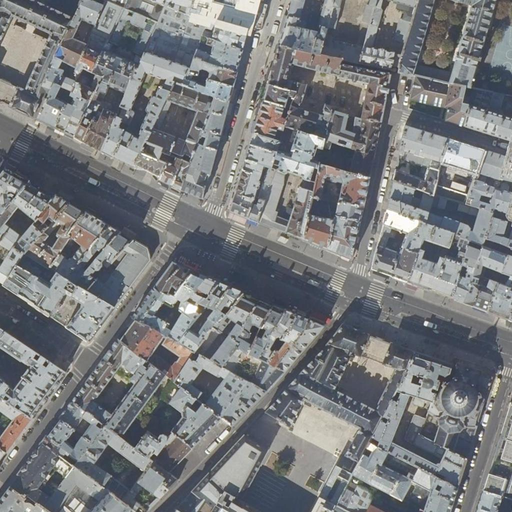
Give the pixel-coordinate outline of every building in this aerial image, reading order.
[(0,0),(0,101),(10,107),(9,108),(33,119),(37,121),(54,84),(44,79),(51,66),(75,19),(32,0),(0,0)] [(37,121),(44,124),(57,130),(66,134),(74,138),(94,95),(102,78),(94,74),(90,85),(89,89),(85,87),(88,81),(86,78),(81,76),(84,69),(93,73),(124,8),(104,0),(102,0),(101,6),(93,2),(94,0),(83,0),(75,19),(51,66),(44,79),(54,84),(37,121)] [(104,0),(124,8),(128,10),(131,0),(104,0)] [(165,5),(190,16),(194,0),(131,0),(128,10),(158,23),(165,5)] [(207,23),(247,35),(256,0),(194,0),(190,16),(207,23)] [(288,13),(279,45),(321,55),(325,39),(328,27),(334,0),(325,0),(324,5),(323,4),(320,16),(321,16),(318,26),(313,26),(311,31),(303,29),(305,25),(304,23),(298,21),(303,0),(292,0),(291,3),(288,13)] [(369,0),(368,5),(374,7),(375,0),(334,0),(328,27),(334,29),(340,8),(339,8),(340,0),(369,0)] [(400,61),(401,55),(374,50),(379,28),(377,28),(381,10),(380,8),(381,0),(375,0),(374,7),(370,23),(363,48),(359,63),(392,70),(392,71),(396,72),(398,72),(400,61)] [(398,72),(404,74),(415,76),(416,76),(473,88),(511,96),(511,0),(416,0),(414,7),(405,42),(401,55),(400,61),(398,72)] [(394,39),(405,42),(414,7),(397,3),(396,8),(404,10),(401,19),(399,19),(394,39)] [(122,112),(132,117),(133,117),(134,114),(134,112),(131,110),(141,85),(149,88),(151,84),(162,88),(162,90),(170,92),(174,83),(182,86),(187,73),(188,73),(194,59),(197,49),(200,42),(202,37),(204,31),(205,28),(207,23),(190,16),(165,5),(158,23),(137,71),(135,70),(126,93),(118,114),(117,116),(120,118),(122,112)] [(368,5),(366,5),(362,21),(370,23),(374,7),(368,5)] [(135,70),(137,71),(158,23),(128,10),(124,8),(93,73),(94,74),(102,78),(94,95),(98,96),(103,98),(109,86),(126,93),(135,70)] [(202,37),(243,50),(245,43),(247,35),(207,23),(205,28),(213,31),(212,34),(204,31),(202,37)] [(240,61),(243,50),(202,37),(200,42),(213,47),(210,56),(207,56),(205,53),(201,52),(202,50),(197,49),(194,59),(237,73),(240,61)] [(341,65),(391,75),(391,73),(392,71),(392,70),(359,63),(363,48),(325,39),(321,55),(342,60),(341,65)] [(342,60),(321,55),(279,45),(272,67),(267,84),(295,92),(290,108),(284,127),(323,140),(325,140),(349,148),(355,135),(358,136),(363,119),(381,123),(386,99),(386,96),(391,75),(341,65),(342,60)] [(188,73),(233,87),(235,80),(237,73),(194,59),(188,73)] [(231,93),(233,87),(188,73),(187,73),(182,86),(209,96),(214,98),(229,102),(231,93)] [(412,94),(410,100),(467,114),(473,88),(416,76),(415,76),(412,94)] [(208,99),(209,96),(182,86),(174,83),(170,92),(153,127),(159,129),(167,113),(175,115),(180,105),(197,111),(185,143),(152,130),(142,151),(135,168),(138,169),(146,170),(153,174),(154,175),(158,179),(159,180),(160,177),(166,163),(159,160),(163,152),(176,158),(178,154),(184,156),(184,154),(192,158),(212,103),(209,102),(210,100),(208,99)] [(264,94),(262,100),(290,108),(295,92),(267,84),(264,94)] [(511,96),(473,88),(467,114),(464,127),(491,135),(498,137),(511,142),(511,141),(511,96)] [(126,131),(114,158),(123,163),(135,168),(142,151),(152,130),(153,127),(170,92),(162,90),(161,89),(160,90),(156,98),(155,98),(153,98),(146,112),(146,114),(148,115),(141,130),(143,131),(139,139),(133,136),(134,135),(126,131)] [(78,140),(83,143),(98,108),(101,103),(96,101),(98,96),(94,95),(74,138),(78,140)] [(190,166),(210,175),(212,166),(218,144),(222,130),(229,102),(214,98),(212,103),(192,158),(191,163),(190,166)] [(256,121),(253,133),(279,142),(284,127),(290,108),(262,100),(258,114),(257,118),(256,121)] [(98,108),(108,112),(111,105),(111,104),(102,101),(101,103),(98,108)] [(88,145),(95,149),(110,112),(108,112),(98,108),(83,143),(88,145)] [(110,112),(95,149),(98,150),(101,152),(117,116),(118,114),(111,112),(110,112)] [(106,154),(114,158),(126,131),(132,117),(122,112),(120,118),(117,116),(101,152),(106,154)] [(265,201),(258,223),(279,231),(302,241),(312,198),(315,182),(310,180),(314,169),(318,170),(319,165),(342,171),(369,177),(374,154),(381,123),(363,119),(358,136),(355,135),(349,148),(325,140),(323,140),(284,127),(279,142),(253,133),(251,138),(249,144),(276,154),(272,168),(275,169),(270,186),(265,201)] [(398,158),(439,172),(449,139),(427,132),(405,125),(404,130),(402,138),(398,158)] [(439,172),(433,196),(465,204),(474,180),(476,174),(485,150),(465,144),(449,139),(439,172)] [(511,141),(511,142),(510,148),(507,157),(502,176),(511,178),(511,200),(507,218),(511,219),(511,141)] [(262,183),(270,186),(275,169),(272,168),(276,154),(249,144),(246,156),(242,170),(252,173),(253,171),(261,173),(263,167),(267,168),(262,183)] [(483,176),(483,179),(485,179),(484,184),(474,180),(465,204),(480,209),(493,213),(492,218),(485,238),(510,249),(511,249),(511,219),(507,218),(511,200),(511,178),(502,176),(507,157),(496,154),(485,150),(476,174),(483,176)] [(160,177),(159,180),(166,183),(172,186),(182,160),(184,156),(178,154),(176,158),(163,152),(159,160),(166,163),(160,177)] [(395,170),(393,181),(433,196),(439,172),(398,158),(395,170)] [(172,186),(172,187),(176,189),(181,190),(190,166),(191,163),(182,160),(172,186)] [(319,165),(318,170),(315,182),(312,198),(327,202),(338,203),(339,203),(363,208),(366,194),(366,192),(369,177),(342,171),(319,165)] [(190,194),(203,200),(203,199),(206,187),(210,175),(190,166),(181,190),(190,194)] [(0,215),(2,214),(3,214),(12,203),(30,181),(15,173),(6,168),(0,175),(0,215)] [(265,201),(270,186),(262,183),(261,187),(257,186),(259,182),(258,182),(261,173),(253,171),(252,173),(242,170),(238,182),(235,193),(244,196),(245,194),(260,199),(265,201)] [(0,283),(3,286),(8,281),(18,266),(24,256),(34,244),(42,235),(34,226),(32,226),(22,238),(5,225),(18,208),(36,222),(38,219),(37,218),(43,211),(44,212),(57,197),(41,188),(30,181),(12,203),(3,214),(2,214),(0,215),(0,283)] [(465,204),(433,196),(393,181),(390,197),(386,210),(418,222),(453,235),(469,241),(482,246),(485,238),(492,218),(493,213),(480,209),(465,204)] [(237,215),(248,219),(252,204),(258,206),(260,199),(245,194),(244,196),(235,193),(232,202),(230,211),(230,212),(237,215)] [(58,196),(57,197),(44,212),(43,211),(37,218),(38,219),(36,222),(34,226),(42,235),(69,204),(69,203),(63,200),(58,196)] [(312,245),(327,250),(333,221),(331,221),(331,220),(328,207),(327,202),(312,198),(302,241),(312,245)] [(253,221),(258,223),(265,201),(260,199),(258,206),(252,204),(248,219),(253,221)] [(333,221),(327,250),(339,256),(350,260),(351,260),(352,260),(357,235),(363,208),(339,203),(338,203),(327,202),(328,207),(337,208),(336,216),(331,221),(333,221)] [(76,208),(69,204),(42,235),(34,244),(24,256),(18,266),(39,279),(46,268),(49,269),(60,256),(59,255),(70,237),(69,236),(71,231),(85,213),(76,208)] [(407,282),(416,254),(409,251),(418,222),(386,210),(383,223),(377,246),(371,269),(389,275),(407,282)] [(65,279),(110,226),(97,218),(86,212),(85,213),(71,231),(69,236),(70,237),(59,255),(60,256),(49,269),(65,279)] [(433,292),(453,235),(418,222),(409,251),(416,254),(407,282),(420,287),(433,292)] [(115,229),(110,226),(65,279),(75,285),(120,233),(115,229)] [(126,236),(120,233),(75,285),(87,292),(98,278),(105,271),(112,263),(134,240),(126,236)] [(441,294),(451,298),(469,241),(453,235),(433,292),(441,294)] [(482,246),(463,303),(474,307),(487,311),(498,283),(480,275),(483,266),(501,273),(510,249),(485,238),(482,246)] [(111,275),(129,288),(143,270),(150,261),(149,256),(147,248),(140,244),(134,240),(112,263),(117,268),(111,275)] [(456,300),(463,303),(482,246),(469,241),(451,298),(456,300)] [(502,317),(509,320),(511,310),(511,287),(511,284),(511,249),(510,249),(501,273),(510,277),(508,284),(505,283),(504,285),(498,283),(487,311),(494,314),(502,317)] [(159,282),(155,288),(162,293),(164,292),(165,287),(171,279),(183,266),(177,264),(173,262),(171,266),(159,282)] [(188,263),(186,267),(187,268),(195,271),(197,266),(188,263)] [(98,329),(114,308),(87,292),(75,285),(65,279),(49,269),(46,268),(39,279),(18,266),(8,281),(3,286),(22,299),(45,314),(74,333),(88,342),(98,329)] [(186,267),(183,266),(171,279),(165,287),(164,292),(175,297),(179,291),(195,271),(187,268),(186,267)] [(120,299),(129,288),(111,275),(105,271),(98,278),(87,292),(114,308),(120,299)] [(194,294),(208,277),(200,274),(195,271),(179,291),(175,297),(164,292),(162,293),(141,323),(178,343),(189,329),(192,326),(197,319),(204,310),(187,302),(194,294)] [(213,279),(208,277),(194,294),(207,300),(220,282),(213,279)] [(228,285),(220,282),(207,300),(194,294),(187,302),(204,310),(205,311),(205,310),(206,307),(215,311),(198,335),(189,329),(178,343),(194,352),(195,352),(205,339),(216,325),(217,326),(245,293),(237,289),(228,285)] [(133,318),(137,320),(141,323),(162,293),(155,288),(142,305),(133,318)] [(256,297),(245,293),(217,326),(216,325),(205,339),(195,352),(223,367),(238,347),(247,353),(255,335),(261,326),(272,304),(256,297)] [(277,306),(272,304),(261,326),(266,329),(261,338),(255,335),(247,353),(257,358),(271,331),(284,309),(277,306)] [(288,311),(284,309),(271,331),(257,358),(267,363),(273,352),(270,351),(270,348),(275,338),(278,336),(281,338),(282,337),(296,314),(288,311)] [(301,316),(296,314),(282,337),(286,340),(278,352),(274,350),(273,352),(267,363),(275,367),(292,342),(308,319),(301,316)] [(314,322),(308,319),(292,342),(275,367),(285,371),(289,367),(294,361),(317,334),(318,334),(323,327),(323,326),(314,322)] [(178,343),(141,323),(137,320),(129,330),(120,340),(166,376),(174,382),(175,383),(178,378),(194,352),(178,343)] [(348,511),(336,506),(369,443),(415,353),(378,339),(342,325),(334,336),(327,345),(327,346),(299,375),(266,412),(290,426),(304,399),(360,428),(323,499),(322,499),(314,511),(261,511),(240,499),(269,449),(245,435),(210,472),(196,487),(179,505),(175,510),(179,511),(348,511)] [(66,373),(5,332),(0,339),(0,346),(22,362),(22,361),(31,367),(14,388),(7,382),(5,380),(0,375),(0,397),(20,412),(21,411),(31,419),(38,410),(56,386),(66,373)] [(117,338),(103,358),(87,380),(76,395),(72,401),(105,426),(152,462),(168,473),(192,449),(196,445),(222,419),(179,386),(175,383),(174,382),(163,398),(182,413),(182,418),(167,436),(164,435),(161,435),(158,438),(134,419),(136,417),(141,420),(146,420),(158,402),(157,398),(153,395),(166,376),(120,340),(117,338)] [(274,383),(285,371),(275,367),(267,363),(257,358),(247,353),(238,347),(223,367),(267,392),(274,383)] [(222,419),(232,426),(233,426),(247,412),(267,392),(223,367),(195,352),(194,352),(178,378),(183,381),(179,386),(222,419)] [(466,459),(453,453),(446,450),(434,442),(420,435),(426,419),(415,415),(414,415),(405,439),(442,459),(438,466),(392,440),(410,395),(415,397),(414,402),(414,404),(422,407),(423,406),(425,400),(432,402),(432,401),(433,402),(440,382),(442,382),(445,375),(449,373),(452,365),(432,358),(415,353),(369,443),(457,488),(462,474),(466,459)] [(458,437),(472,441),(478,422),(477,421),(487,391),(488,390),(492,378),(490,377),(487,375),(482,374),(480,373),(469,369),(452,365),(449,373),(445,375),(442,382),(440,382),(433,402),(432,401),(432,402),(428,414),(439,419),(440,426),(439,426),(434,442),(446,450),(453,453),(458,437)] [(0,448),(6,452),(15,440),(31,419),(21,411),(20,412),(0,397),(0,448)] [(60,418),(61,420),(92,443),(105,426),(72,401),(66,409),(60,418)] [(511,403),(510,403),(506,416),(502,431),(488,473),(483,491),(502,497),(511,499),(511,403)] [(297,434),(332,452),(342,434),(307,416),(297,434)] [(55,429),(49,437),(47,435),(45,438),(42,442),(63,458),(67,452),(79,460),(74,467),(122,502),(152,462),(105,426),(92,443),(61,420),(55,429)] [(20,476),(11,487),(26,498),(28,496),(40,505),(44,508),(50,499),(37,489),(55,465),(69,474),(74,467),(63,458),(42,442),(26,463),(18,475),(20,476)] [(421,510),(425,511),(449,511),(452,504),(457,488),(369,443),(336,506),(348,511),(366,511),(370,505),(375,496),(391,504),(395,497),(402,500),(412,482),(417,484),(411,496),(412,500),(423,506),(421,510)] [(135,511),(146,511),(153,505),(159,499),(178,480),(168,473),(152,462),(122,502),(132,510),(135,511)] [(290,511),(308,511),(318,490),(313,488),(319,474),(291,462),(279,489),(264,482),(257,498),(290,511)] [(129,511),(132,510),(122,502),(74,467),(69,474),(50,499),(44,508),(50,511),(129,511)] [(28,496),(26,498),(11,487),(0,501),(0,511),(50,511),(44,508),(40,505),(28,496)] [(478,506),(476,511),(511,511),(511,508),(510,511),(497,511),(502,497),(483,491),(478,506)] [(405,511),(409,503),(407,501),(403,507),(402,506),(400,509),(405,511)]
